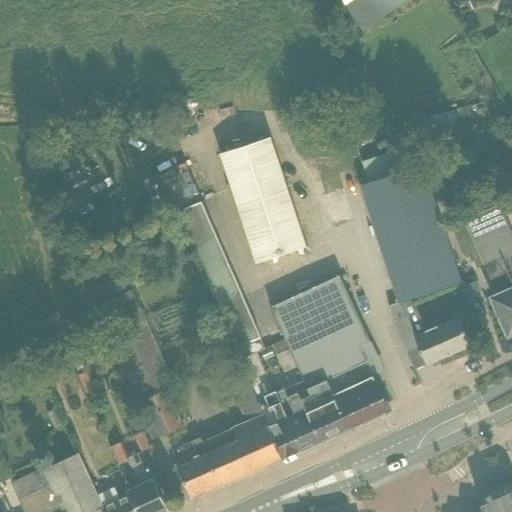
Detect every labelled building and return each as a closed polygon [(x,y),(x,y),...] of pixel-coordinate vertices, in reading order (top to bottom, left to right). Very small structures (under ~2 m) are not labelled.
[(342,0),(363,30),(406,0),(342,0)] [(473,0),(472,0),(464,5),(468,11),(477,6),(473,0)] [(431,95),(419,98),(422,111),(435,108),(431,95)] [(221,154),(256,262),(306,245),(270,137),(221,154)] [(461,282),(427,176),(423,164),(360,185),(392,283),(398,302),(400,302),(461,282)] [(261,338),(201,203),(178,212),(234,348),(261,338)] [(486,265),(502,258),(511,281),(511,238),(497,205),(465,219),(486,265)] [(486,265),(499,295),(492,298),(508,334),(511,332),(511,333),(511,281),(502,258),(486,265)] [(341,273),(270,305),(319,412),(319,411),(330,435),(388,409),(366,362),(371,359),(363,342),(371,338),(363,323),(341,273)] [(482,301),(475,275),(463,279),(471,304),(482,301)] [(148,426),(153,439),(182,425),(166,390),(175,386),(132,291),(97,306),(141,402),(143,401),(153,424),(148,426)] [(398,302),(389,305),(392,319),(407,352),(419,347),(427,365),(472,345),(463,327),(458,316),(426,329),(415,334),(406,314),(401,302),(398,302)] [(473,316),(467,319),(475,337),(479,335),(473,316)] [(94,343),(69,355),(77,373),(103,361),(94,343)] [(271,349),(261,354),(264,361),(274,357),(271,349)] [(253,409),(259,406),(242,370),(226,377),(246,420),(232,427),(236,437),(198,454),(192,441),(172,450),(178,464),(176,465),(183,480),(192,498),(277,459),(253,409)] [(294,386),(276,394),(279,399),(278,399),(301,448),(319,440),(294,386)] [(259,407),(259,406),(253,409),(277,459),(301,448),(278,399),(279,399),(276,394),(275,391),(264,397),(267,404),(259,407)] [(130,490),(131,493),(140,511),(160,511),(166,509),(153,480),(155,480),(141,451),(127,458),(139,485),(130,490)] [(24,511),(104,511),(103,508),(97,495),(78,454),(12,484),(24,511)] [(0,482),(12,477),(4,459),(0,460),(0,482)] [(511,511),(511,482),(504,486),(503,484),(487,491),(488,493),(478,498),(480,503),(477,504),(481,511),(484,511),(511,511)] [(140,511),(131,493),(119,498),(114,487),(97,495),(103,508),(104,511),(140,511)]
